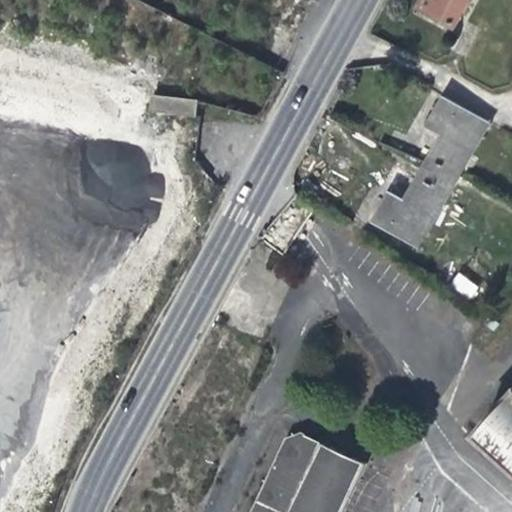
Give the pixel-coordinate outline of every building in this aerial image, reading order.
[(457,26),(470,0),(425,0),(422,8),(457,26)] [(193,117),(195,103),(149,97),(147,112),(193,117)] [(442,137),(423,170),(452,187),(456,181),(489,125),(443,99),(427,128),(442,137)] [(416,248),(452,187),(423,170),(405,202),(389,193),(372,223),(416,248)] [(450,288),(474,299),(480,284),(457,274),(450,288)] [(276,428),(244,511),(334,511),(354,457),(276,428)]
